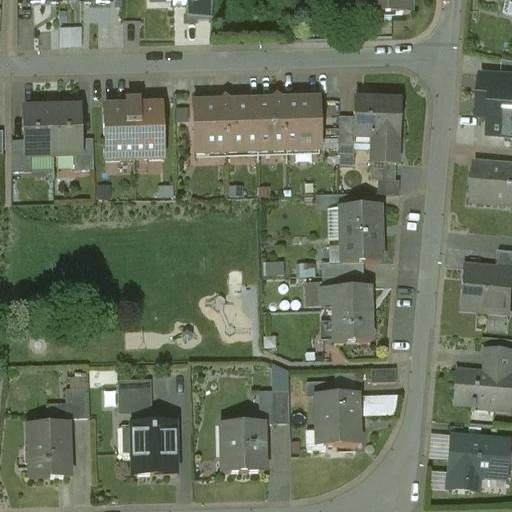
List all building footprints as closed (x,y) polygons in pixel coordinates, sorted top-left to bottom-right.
[(212,0),(193,0),(193,6),(185,6),(186,23),(211,22),(212,0)] [(365,0),(366,17),(409,16),(408,0),(365,0)] [(511,64),(502,62),(501,80),(511,80),(511,64)] [(511,80),(501,80),(482,78),(479,117),(511,120),(511,80)] [(318,103),(281,105),(281,104),(276,99),(270,104),(270,105),(255,105),(257,154),(319,152),(318,103)] [(229,105),(224,100),(219,106),(192,107),(194,156),(257,154),(255,105),(230,106),(229,105)] [(399,104),(353,102),(352,136),(372,137),(372,141),(397,142),(398,142),(399,104)] [(138,104),(126,104),(126,109),(103,110),(105,159),(118,158),(118,163),(149,162),(149,157),(162,157),(160,108),(138,109),(138,104)] [(76,111),(51,111),(52,159),(73,158),(80,158),(79,142),(79,110),(76,110),(76,111)] [(51,111),(25,112),(23,112),(23,143),(24,160),(30,160),(52,159),(51,111)] [(397,142),(372,141),(371,167),(395,167),(396,167),(397,142)] [(93,173),(92,142),(79,142),(80,158),(73,158),(74,174),(93,173)] [(24,160),(23,143),(11,144),(12,175),(30,175),(30,160),(24,160)] [(395,167),(371,167),(370,183),(395,183),(395,167)] [(511,170),(474,167),(471,203),(507,206),(507,207),(511,207),(511,170)] [(378,210),(340,211),(340,212),(344,212),(344,239),(340,239),(341,265),(341,267),(362,266),(380,265),(378,210)] [(511,254),(498,253),(496,268),(511,269),(511,254)] [(341,267),(341,265),(321,266),(321,279),(321,280),(362,278),(362,266),(341,267)] [(511,283),(511,274),(464,270),(461,311),(482,312),(482,311),(509,314),(511,283)] [(362,278),(321,280),(322,292),(363,291),(362,278)] [(322,292),(320,292),(321,310),(332,309),(333,345),(370,344),(368,290),(363,291),(322,292)] [(511,354),(485,352),(484,364),(510,366),(511,354)] [(510,366),(484,364),(483,376),(456,373),(453,407),(470,408),(470,413),(474,413),(474,407),(487,408),(487,413),(509,415),(511,381),(511,377),(509,377),(510,366)] [(394,385),(393,371),(370,372),(371,386),(394,385)] [(88,375),(67,376),(70,418),(91,417),(88,375)] [(154,414),(152,380),(119,381),(121,415),(154,414)] [(334,385),(306,386),(306,400),(315,400),(315,399),(334,398),(334,385)] [(288,394),(272,395),(273,427),(289,427),(288,394)] [(361,416),(397,416),(397,396),(361,395),(361,416)] [(334,398),(315,399),(315,400),(315,434),(321,434),(322,449),(358,449),(356,398),(334,398)] [(67,427),(28,428),(29,482),(68,481),(67,427)] [(175,477),(174,427),(134,428),(135,459),(131,459),(131,460),(131,478),(175,477)] [(262,427),(225,428),(226,457),(221,457),(221,476),(263,475),(262,427)] [(130,428),(130,429),(121,429),(118,432),(119,457),(122,460),(131,460),(131,459),(135,459),(134,428),(130,428)] [(509,445),(450,440),(447,475),(506,481),(509,445)]
